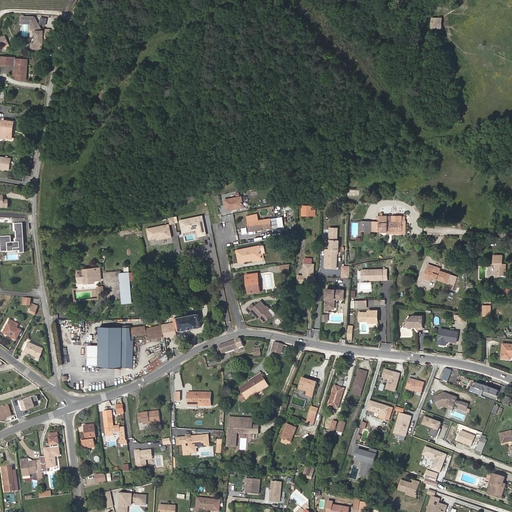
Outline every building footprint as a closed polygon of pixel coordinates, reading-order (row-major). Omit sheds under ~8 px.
[(50,37),(50,30),(42,29),(35,17),(21,16),(20,24),(31,24),(34,31),(34,35),(36,35),(36,43),(35,43),(35,48),(42,48),(42,44),(44,44),(44,39),(44,37),(47,37),(50,37)] [(432,28),(443,28),(444,17),(432,17),(432,28)] [(0,64),(15,66),(15,59),(15,58),(0,56),(0,64)] [(26,80),(28,60),(18,59),(17,76),(17,79),(26,80)] [(0,137),(10,139),(11,129),(13,129),(15,121),(3,120),(2,128),(0,127),(0,137)] [(0,168),(10,170),(11,158),(0,156),(0,168)] [(235,207),(243,206),(241,197),(226,200),(228,210),(235,208),(235,207)] [(281,216),(280,213),(282,212),(280,204),(274,206),(277,217),(281,216)] [(311,214),(311,206),(302,206),(302,214),(311,214)] [(315,216),(315,206),(311,206),(311,214),(302,214),(302,216),(315,216)] [(406,230),(406,221),(406,217),(399,217),(399,221),(387,221),(388,216),(388,213),(380,213),(380,216),(380,222),(377,222),(373,222),(373,231),(388,232),(403,232),(403,230),(406,230)] [(208,235),(204,215),(180,220),(183,233),(197,230),(199,237),(208,235)] [(272,227),(271,218),(248,222),(249,231),(256,230),(272,227)] [(371,231),(372,222),(362,221),(362,231),(371,231)] [(14,232),(14,238),(13,238),(14,241),(9,242),(9,235),(0,235),(0,251),(17,250),(18,252),(22,252),(21,223),(12,224),(13,232),(14,232)] [(171,225),(170,223),(148,228),(150,240),(157,239),(158,240),(173,237),(171,225)] [(339,249),(340,241),(338,240),(338,228),(330,228),(329,240),(330,240),(330,249),(328,249),(328,267),(337,268),(338,249),(339,249)] [(262,257),(261,254),(263,253),(266,253),(264,246),(263,245),(260,246),(237,250),(239,262),(253,259),(262,257)] [(506,275),(506,264),(503,264),(503,255),(493,255),(493,264),(495,264),(495,275),(506,275)] [(314,274),(314,264),(312,264),(313,258),(305,258),(304,276),(298,275),(298,282),(313,283),(313,276),(314,274)] [(290,272),(290,264),(281,265),(281,273),(290,272)] [(436,267),(428,264),(423,279),(432,281),(433,278),(448,283),(446,288),(453,290),(458,276),(451,274),(452,273),(441,269),(440,270),(435,269),(436,267)] [(389,280),(389,268),(363,269),(363,279),(374,279),(374,281),(389,280)] [(101,280),(100,269),(79,271),(80,281),(85,281),(86,282),(95,282),(95,280),(101,280)] [(130,288),(129,273),(120,273),(122,289),(130,288)] [(261,292),(258,273),(246,275),(247,279),(248,279),(249,289),(248,289),(248,293),(261,292)] [(132,303),(130,288),(122,289),(123,303),(132,303)] [(346,300),(346,289),(327,288),(326,311),(330,311),(331,309),(336,309),(337,299),(346,300)] [(29,305),(30,298),(22,297),(21,304),(29,305)] [(273,315),(268,310),(270,309),(267,306),(267,307),(261,301),(255,307),(252,304),(247,309),(250,312),(252,311),(257,317),(259,315),(260,316),(265,322),(273,315)] [(380,309),(369,309),(369,311),(360,312),(360,321),(369,321),(369,323),(380,323),(380,309)] [(201,327),(198,314),(178,318),(179,322),(175,323),(162,325),(164,337),(177,335),(176,330),(180,329),(180,332),(201,327)] [(407,319),(407,326),(412,326),(414,325),(415,326),(418,326),(418,329),(423,329),(423,316),(413,316),(411,319),(407,319)] [(20,330),(15,327),(17,323),(9,319),(1,332),(15,340),(20,330)] [(132,367),(132,341),(133,341),(134,336),(146,335),(147,340),(164,337),(162,325),(130,327),(123,328),(99,327),(99,345),(88,345),(88,366),(99,366),(99,368),(122,368),(122,367),(132,367)] [(457,342),(458,332),(441,329),(438,343),(446,345),(446,341),(457,342)] [(55,333),(61,364),(65,363),(59,332),(55,333)] [(237,340),(240,348),(246,346),(243,338),(237,340)] [(223,354),(240,348),(237,340),(237,339),(220,345),(223,354)] [(38,358),(42,349),(26,342),(22,351),(38,358)] [(282,353),(285,345),(276,342),(273,351),(282,353)] [(511,355),(511,344),(503,343),(502,358),(511,359),(511,356),(511,355)] [(157,348),(149,353),(152,358),(160,353),(157,348)] [(448,382),(452,370),(446,368),(442,379),(448,382)] [(362,391),(368,372),(359,369),(354,388),(362,391)] [(395,392),(400,374),(385,370),(383,378),(389,380),(387,389),(395,392)] [(251,382),(262,375),(261,373),(250,380),(251,382)] [(251,382),(240,389),(243,394),(239,397),(242,402),(247,399),(269,385),(262,375),(251,382)] [(313,397),(318,383),(312,381),(312,382),(308,381),(308,380),(303,378),(299,389),(307,392),(306,395),(313,397)] [(422,393),(425,383),(409,379),(407,388),(415,391),(414,394),(420,396),(421,393),(422,393)] [(486,392),(490,393),(498,396),(500,391),(492,388),(492,389),(488,387),(474,381),(472,387),(486,392)] [(338,409),(345,388),(337,386),(335,385),(329,405),(329,406),(338,409)] [(457,401),(458,398),(444,392),(433,397),(438,406),(443,404),(453,407),(454,408),(456,404),(460,406),(458,409),(466,412),(469,404),(461,401),(461,402),(457,401)] [(211,405),(212,393),(188,393),(188,405),(197,405),(211,405)] [(36,395),(18,401),(21,410),(34,406),(32,402),(38,400),(36,395)] [(510,403),(511,398),(506,396),(504,400),(503,403),(509,406),(510,403)] [(390,420),(393,408),(390,407),(370,401),(368,410),(381,414),(387,416),(386,419),(390,420)] [(0,419),(12,416),(8,404),(0,406),(0,419)] [(316,418),(319,409),(312,407),(310,416),(316,418)] [(114,426),(112,411),(104,412),(106,433),(107,432),(107,436),(114,435),(113,432),(115,432),(114,431),(120,430),(121,445),(127,444),(127,441),(126,441),(125,427),(120,428),(120,426),(114,426)] [(161,423),(159,411),(138,414),(139,423),(143,423),(150,422),(150,424),(156,423),(161,423)] [(442,422),(424,415),(421,425),(431,428),(429,435),(436,438),(442,422)] [(251,425),(251,423),(253,423),(253,419),(251,419),(230,417),(229,429),(228,446),(236,447),(237,432),(238,428),(245,428),(245,433),(252,433),(253,425),(251,425)] [(335,432),(338,422),(333,420),(329,430),(335,432)] [(343,433),(346,423),(340,421),(337,431),(343,433)] [(96,439),(94,424),(85,426),(86,435),(86,440),(83,441),(84,448),(95,447),(94,439),(96,439)] [(291,442),(297,427),(288,424),(282,438),(291,442)] [(403,433),(405,426),(397,424),(395,431),(403,433)] [(439,437),(444,439),(448,425),(443,424),(439,437)] [(475,436),(461,430),(457,440),(471,446),(475,436)] [(511,430),(499,433),(502,444),(511,441),(511,430)] [(59,432),(49,433),(51,445),(61,444),(59,432)] [(191,453),(191,448),(197,447),(211,446),(210,435),(192,437),(188,437),(178,438),(179,445),(184,444),(185,455),(192,454),(191,453)] [(58,467),(56,457),(62,456),(60,446),(45,448),(46,456),(47,461),(42,462),(43,473),(49,472),(48,468),(58,467)] [(447,455),(426,447),(423,455),(436,460),(432,470),(440,473),(447,455)] [(374,464),(377,454),(358,449),(355,459),(365,462),(361,475),(370,478),(374,464)] [(146,460),(153,459),(152,450),(140,451),(140,450),(135,451),(137,467),(147,466),(146,460)] [(42,462),(41,460),(33,461),(30,458),(21,459),(23,477),(31,476),(31,474),(37,473),(38,479),(44,478),(43,473),(42,462)] [(12,470),(11,466),(0,467),(3,492),(18,490),(15,470),(12,470)] [(313,474),(315,468),(307,466),(305,473),(313,475),(313,474)] [(502,498),(506,484),(504,483),(505,477),(493,473),(487,493),(502,498)] [(106,482),(105,474),(96,475),(97,483),(106,482)] [(259,494),(260,480),(247,478),(246,483),(248,483),(247,491),(248,491),(248,493),(259,494)] [(438,482),(425,478),(424,482),(437,487),(438,482)] [(415,498),(421,482),(413,480),(412,483),(401,480),(398,490),(406,492),(405,495),(415,498)] [(280,502),(282,483),(272,482),(272,489),(271,492),(270,501),(280,502)] [(112,491),(105,493),(108,508),(115,506),(112,491)] [(134,507),(134,503),(136,503),(136,505),(148,506),(148,495),(122,493),(122,506),(121,506),(120,511),(129,511),(129,506),(134,507)] [(437,511),(440,503),(442,499),(436,497),(433,496),(427,511),(428,511),(437,511)] [(217,511),(218,500),(197,498),(196,509),(201,509),(208,510),(217,511)] [(348,511),(350,507),(333,505),(333,502),(328,501),(327,510),(328,510),(329,510),(329,511),(348,511)] [(369,511),(371,503),(361,502),(359,511),(369,511)] [(437,511),(445,511),(448,505),(440,503),(437,511)]
